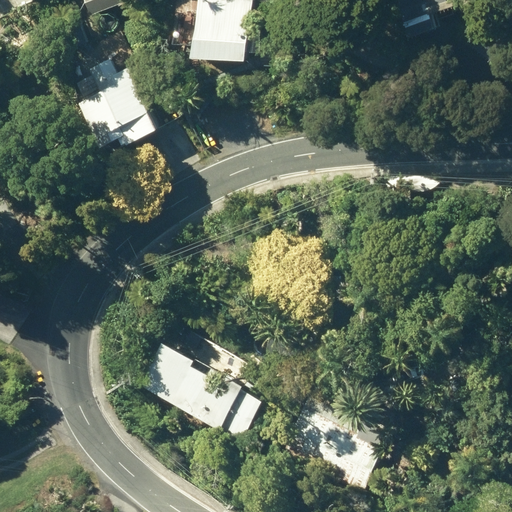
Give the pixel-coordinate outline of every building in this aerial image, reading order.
[(92,0),(97,13),(127,0),(92,0)] [(204,0),(202,54),(258,56),(258,49),(270,50),(270,17),(260,17),(260,0),(204,0)] [(413,0),(424,31),(454,21),(449,7),(471,0),(413,0)] [(86,99),(108,144),(129,135),(132,141),(137,139),(138,140),(171,124),(139,62),(125,69),(119,54),(99,65),(110,87),(86,99)] [(117,173),(128,165),(119,152),(108,158),(117,173)] [(158,381),(258,437),(282,394),(227,364),(225,368),(207,358),(210,353),(179,336),(163,364),(167,366),(158,381)] [(376,420),(328,395),(323,406),(315,401),(292,449),(373,492),(398,444),(371,430),(376,420)] [(423,457),(424,456),(422,438),(399,440),(402,470),(424,468),(423,457)] [(457,490),(458,508),(480,506),(475,451),(424,456),(423,457),(427,493),(457,490)]
